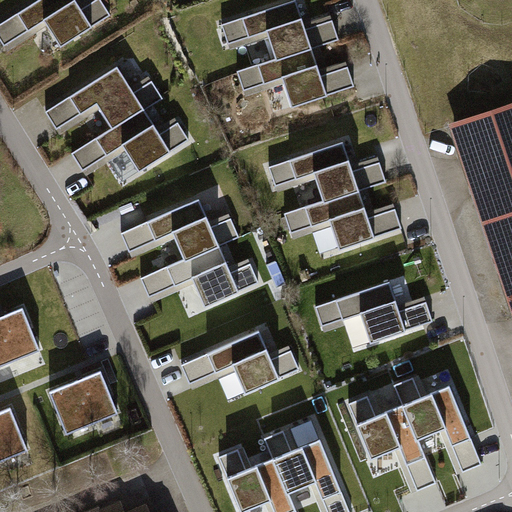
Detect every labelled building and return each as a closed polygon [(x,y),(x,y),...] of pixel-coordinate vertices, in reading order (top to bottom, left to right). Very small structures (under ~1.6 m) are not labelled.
[(83,0),(31,0),(21,7),(31,21),(44,12),(63,39),(95,17),(83,0)] [(299,0),(277,0),(243,11),(249,31),(268,24),(278,53),(259,59),(265,75),(282,69),(292,98),(328,87),(299,0)] [(119,60),(72,91),(84,108),(99,98),(115,122),(99,132),(108,147),(123,137),(141,163),(174,141),(119,60)] [(511,103),(446,125),(511,324),(511,323),(511,103)] [(345,136),(290,154),(297,173),(316,167),(325,195),(307,201),(312,217),(330,211),(339,241),(375,229),(345,136)] [(198,194),(146,219),(155,237),(174,228),(187,255),(169,263),(176,279),(193,271),(206,299),(241,282),(198,194)] [(391,277),(336,296),(342,314),(361,308),(370,336),(407,323),(391,277)] [(23,308),(0,318),(0,355),(37,340),(23,308)] [(261,323),(208,346),(215,364),(233,356),(245,384),(280,368),(261,323)] [(103,372),(53,392),(70,433),(119,413),(103,372)] [(452,439),(471,432),(449,379),(358,415),(372,450),(401,439),(408,456),(423,450),(416,432),(444,420),(452,439)] [(12,410),(0,414),(0,460),(27,450),(12,410)] [(322,492),(340,485),(318,432),(228,469),(242,504),(271,492),(278,509),(293,503),(286,485),(314,474),(322,492)]
